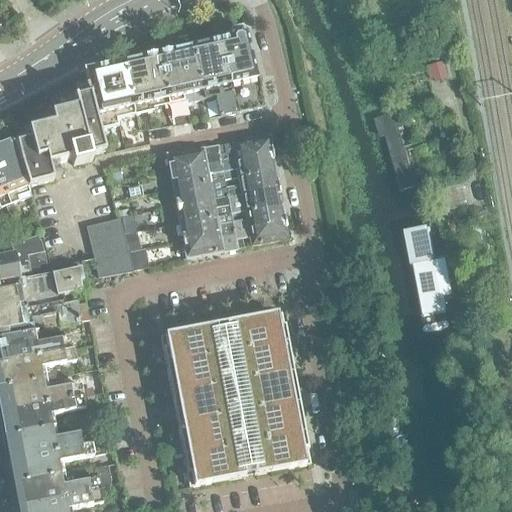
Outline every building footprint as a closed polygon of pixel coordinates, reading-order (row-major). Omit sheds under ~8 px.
[(220,43),(236,116),(264,109),(247,35),(240,32),(232,34),(228,40),(228,41),(220,43)] [(236,116),(220,43),(192,50),(203,102),(214,100),(219,120),(236,116)] [(203,102),(192,50),(158,57),(169,109),(173,129),(189,125),(185,107),(203,102)] [(169,109),(158,57),(124,65),(133,110),(134,117),(154,113),(153,110),(165,107),(166,110),(169,109)] [(133,110),(124,65),(85,73),(88,86),(96,118),(133,110)] [(446,77),(443,65),(433,68),(436,79),(446,77)] [(16,144),(13,145),(28,189),(53,182),(52,180),(60,178),(59,174),(56,175),(55,171),(61,169),(60,165),(71,162),(72,166),(91,162),(90,156),(105,152),(96,118),(88,86),(85,86),(88,96),(73,99),(75,109),(50,115),(52,125),(28,131),(30,140),(16,144)] [(457,128),(455,118),(444,120),(446,130),(457,128)] [(418,189),(400,126),(381,132),(400,195),(418,189)] [(222,164),(271,155),(268,139),(219,148),(222,164)] [(28,189),(13,145),(0,149),(0,181),(14,217),(17,215),(14,205),(31,199),(28,189)] [(170,174),(222,164),(219,148),(166,157),(170,174)] [(271,155),(222,164),(224,182),(225,182),(229,181),(228,172),(236,171),(238,180),(275,173),(271,155)] [(224,182),(222,164),(170,174),(173,192),(224,182)] [(122,183),(118,167),(107,169),(111,185),(122,183)] [(227,190),(225,182),(224,182),(227,199),(279,190),(275,173),(238,180),(240,187),(227,190)] [(14,217),(0,181),(0,210),(5,208),(9,219),(14,217)] [(224,182),(173,192),(176,209),(227,199),(224,182)] [(471,207),(466,185),(438,192),(444,214),(471,207)] [(143,196),(141,187),(129,190),(131,199),(143,196)] [(282,207),(279,190),(227,199),(231,216),(238,215),(236,206),(241,205),(243,214),(282,207)] [(120,219),(143,214),(141,201),(140,198),(127,200),(117,202),(120,219)] [(227,199),(176,209),(179,225),(231,216),(227,199)] [(285,224),(282,207),(243,214),(238,215),(231,216),(232,224),(234,233),(285,224)] [(164,224),(162,213),(153,214),(155,225),(164,224)] [(231,216),(179,225),(183,243),(234,233),(232,224),(231,216)] [(128,254),(124,237),(119,220),(86,229),(94,264),(98,280),(133,273),(128,254)] [(133,224),(122,226),(124,237),(135,235),(133,224)] [(288,241),(286,231),(285,224),(234,233),(237,252),(243,250),(241,241),(249,239),(250,249),(288,241)] [(447,313),(431,227),(407,232),(423,317),(447,313)] [(135,235),(124,237),(128,254),(145,250),(155,248),(151,231),(135,235)] [(237,252),(234,233),(183,243),(186,261),(237,252)] [(44,251),(38,238),(37,237),(10,247),(13,254),(0,256),(0,285),(49,275),(47,270),(44,251)] [(149,270),(145,250),(128,254),(133,273),(149,270)] [(49,275),(0,285),(0,340),(32,334),(45,332),(43,324),(42,324),(40,317),(59,314),(62,329),(81,326),(75,294),(86,292),(84,282),(81,270),(49,275)] [(511,328),(511,313),(511,308),(497,311),(500,331),(511,328)] [(189,490),(192,489),(246,479),(245,478),(253,476),(253,477),(310,467),(281,315),(225,326),(225,327),(217,329),(217,327),(160,338),(189,490)] [(35,346),(32,334),(0,340),(0,390),(42,382),(39,370),(75,363),(71,339),(35,346)] [(44,393),(42,382),(0,390),(0,409),(5,438),(51,429),(48,417),(84,410),(84,409),(97,407),(95,396),(82,399),(80,386),(44,393)] [(53,441),(51,429),(5,438),(14,485),(60,476),(58,465),(99,457),(101,468),(107,468),(108,467),(106,455),(104,444),(102,434),(89,436),(89,434),(53,441)] [(111,443),(104,444),(106,455),(113,454),(111,443)] [(60,476),(14,485),(19,511),(83,511),(83,509),(102,505),(100,493),(111,491),(107,468),(101,468),(95,469),(97,481),(62,488),(60,476)]
